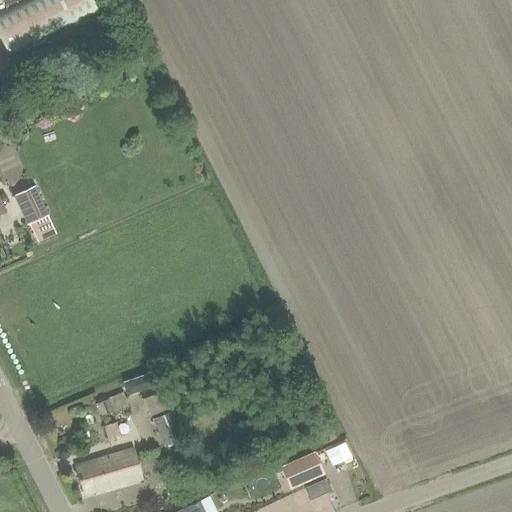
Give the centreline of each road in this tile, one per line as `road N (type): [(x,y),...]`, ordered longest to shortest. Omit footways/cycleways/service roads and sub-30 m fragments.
road 1 (unclassified): [(366,511),(511,462)]
road 2 (unclassified): [(60,511),(0,394)]
